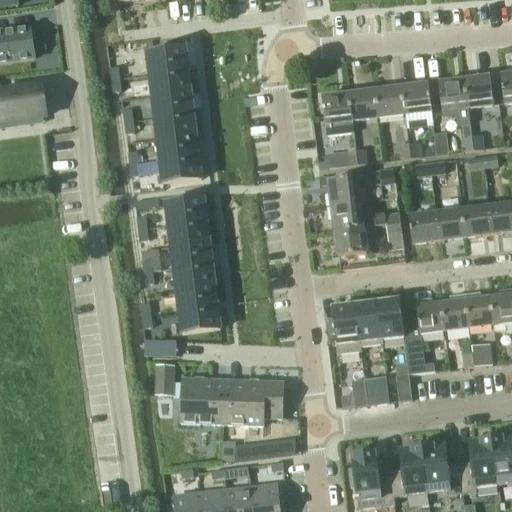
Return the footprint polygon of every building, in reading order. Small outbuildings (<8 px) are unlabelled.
[(15,0),(0,0),(0,10),(17,9),(15,0)] [(0,65),(35,61),(31,32),(0,35),(0,65)] [(186,51),(148,56),(151,78),(188,74),(186,51)] [(119,70),(111,71),(112,83),(120,82),(119,70)] [(188,74),(151,78),(153,100),(191,95),(188,74)] [(511,77),(501,79),(504,108),(511,106),(511,77)] [(465,83),(468,112),(494,109),(490,80),(465,83)] [(120,82),(112,83),(114,95),(122,94),(120,82)] [(465,83),(440,86),(444,120),(457,118),(458,129),(470,128),(468,112),(465,83)] [(403,91),(406,118),(433,115),(430,87),(403,91)] [(0,92),(0,124),(42,119),(47,118),(43,88),(0,93),(0,92)] [(379,122),(406,118),(403,91),(376,94),(379,122)] [(352,125),(379,122),(376,94),(349,97),(352,125)] [(191,95),(153,100),(156,121),(193,117),(191,95)] [(349,97),(322,100),(327,139),(354,136),(352,125),(349,97)] [(130,113),(122,114),(124,126),(132,125),(130,113)] [(193,117),(156,121),(158,143),(196,138),(193,117)] [(132,125),(124,126),(125,138),(133,137),(132,125)] [(449,158),(446,135),(433,137),(436,160),(449,158)] [(196,138),(158,143),(161,164),(199,160),(196,138)] [(482,139),(472,140),(473,154),(483,153),(482,139)] [(472,140),(461,141),(462,156),(474,154),(473,154),(472,140)] [(419,146),(409,147),(411,162),(421,160),(419,146)] [(411,162),(409,147),(399,149),(401,163),(411,162)] [(356,154),(357,168),(368,167),(366,153),(356,154)] [(347,169),(357,168),(356,154),(345,155),(347,169)] [(136,155),(128,156),(129,168),(138,167),(136,155)] [(497,159),(484,160),(485,171),(498,170),(497,159)] [(199,160),(161,164),(163,186),(201,182),(199,160)] [(485,171),(484,160),(467,162),(468,173),(485,171)] [(444,165),(431,167),(432,178),(446,176),(444,165)] [(138,167),(129,168),(131,180),(139,179),(138,167)] [(432,178),(431,167),(415,169),(416,180),(432,178)] [(381,188),(395,186),(394,175),(379,177),(381,188)] [(333,209),(361,206),(358,180),(329,184),(333,209)] [(204,202),(166,206),(168,228),(206,224),(204,202)] [(361,206),(333,209),(336,234),(364,231),(386,228),(385,218),(384,217),(363,220),(361,206)] [(493,238),(511,235),(511,207),(490,210),(493,238)] [(467,241),(493,238),(490,210),(463,214),(467,241)] [(441,244),(467,241),(463,214),(437,217),(441,244)] [(399,216),(385,218),(386,228),(400,227),(399,216)] [(441,244),(437,217),(410,220),(414,248),(441,244)] [(144,220),(136,221),(138,233),(146,232),(144,220)] [(206,224),(168,228),(171,250),(209,245),(206,224)] [(400,227),(386,228),(389,253),(403,251),(400,227)] [(364,231),(336,234),(339,260),(368,257),(364,231)] [(146,232),(138,233),(139,245),(147,244),(146,232)] [(209,245),(171,250),(173,271),(211,267),(209,245)] [(150,263),(142,264),(143,276),(152,275),(150,263)] [(211,267),(173,271),(176,293),(214,288),(211,267)] [(152,275),(143,276),(145,288),(153,287),(152,275)] [(214,288),(176,293),(179,314),(216,310),(214,288)] [(511,326),(511,293),(499,295),(500,301),(490,302),(494,329),(495,335),(506,334),(505,327),(511,326)] [(470,332),(494,329),(490,302),(482,303),(481,297),(466,299),(470,332)] [(446,335),(470,332),(466,299),(451,301),(451,307),(442,308),(446,335)] [(381,343),(404,340),(404,336),(399,302),(377,305),(381,343)] [(421,338),(446,335),(442,308),(433,309),(432,304),(419,305),(419,310),(418,311),(421,333),(421,338)] [(360,350),(361,350),(382,348),(381,343),(377,305),(355,308),(360,350)] [(147,306),(139,307),(141,319),(149,318),(147,306)] [(362,355),(361,350),(360,350),(355,308),(332,310),(334,323),(329,323),(330,337),(335,336),(338,358),(362,355)] [(216,310),(179,314),(181,337),(219,332),(216,310)] [(149,318),(141,319),(142,331),(150,330),(149,318)] [(404,340),(409,377),(409,378),(435,375),(434,366),(425,367),(423,355),(421,338),(421,333),(404,335),(404,336),(404,340)] [(473,355),(475,370),(493,368),(490,347),(473,349),(473,355)] [(461,357),(463,371),(475,370),(473,355),(461,357)] [(174,384),(175,370),(159,369),(158,383),(174,384)] [(396,379),(399,405),(412,404),(409,378),(409,377),(396,379)] [(182,426),(223,428),(225,384),(184,382),(182,426)] [(351,384),(354,411),(367,409),(366,398),(364,382),(351,384)] [(225,384),(223,428),(264,430),(264,422),(282,423),(284,386),(225,384)] [(375,397),(366,398),(367,409),(376,408),(375,397)] [(511,438),(492,441),(497,489),(511,486),(511,438)] [(472,466),(460,467),(463,497),(477,496),(476,491),(497,489),(492,441),(469,444),(472,466)] [(235,445),(222,444),(222,464),(235,465),(235,445)] [(423,449),(428,497),(449,494),(450,499),(463,497),(460,467),(448,469),(445,446),(423,449)] [(395,501),(428,497),(423,449),(400,452),(403,474),(391,475),(394,501),(395,501)] [(394,501),(391,475),(379,477),(376,455),(353,457),(354,472),(349,473),(352,491),(356,490),(358,511),(365,511),(396,509),(395,501),(394,501)] [(283,466),(271,467),(272,475),(284,473),(283,466)] [(235,472),(223,473),(224,481),(236,480),(235,472)] [(192,473),(180,474),(181,481),(181,482),(193,481),(193,479),(192,473)] [(223,473),(211,475),(212,483),(224,481),(223,473)] [(276,488),(251,491),(252,511),(281,511),(281,504),(278,505),(276,488)] [(252,511),(251,491),(226,494),(227,511),(252,511)] [(227,511),(226,494),(201,497),(202,511),(227,511)] [(176,511),(202,511),(201,497),(175,500),(176,511)]
